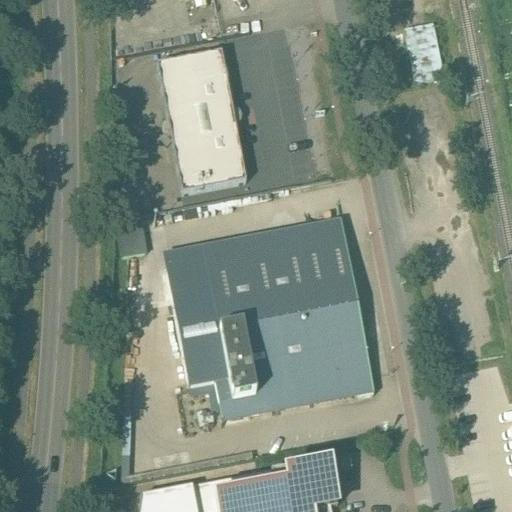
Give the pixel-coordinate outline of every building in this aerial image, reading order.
[(139,0),(142,30),(173,28),(170,0),(139,0)] [(441,27),(408,30),(413,85),(446,82),(441,27)] [(220,57),(156,69),(181,199),(245,187),(220,57)] [(342,242),(205,268),(228,384),(214,387),(218,409),(347,384),(349,393),(356,391),(358,400),(373,397),(339,224),(338,224),(342,242)] [(296,467),(283,470),(285,480),(298,477),(296,467)] [(298,477),(285,480),(288,495),(281,496),(280,492),(214,505),(215,511),(329,511),(329,510),(337,509),(330,471),(298,477)]
